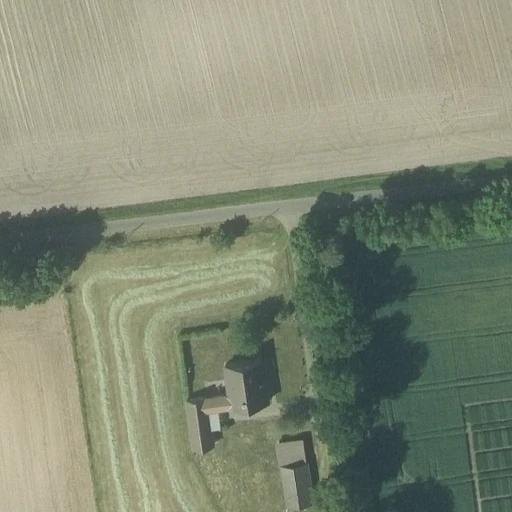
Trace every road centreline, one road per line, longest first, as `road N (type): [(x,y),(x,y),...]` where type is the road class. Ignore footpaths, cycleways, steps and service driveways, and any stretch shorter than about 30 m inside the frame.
road 1 (unclassified): [(287,206),(325,511)]
road 2 (unclassified): [(287,206),(0,244)]
road 3 (unclassified): [(511,182),(287,206)]
